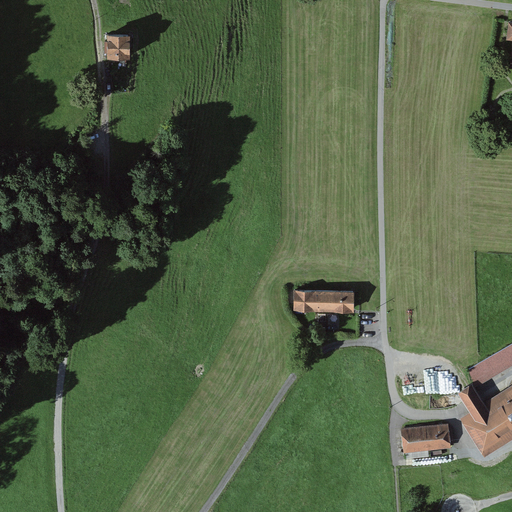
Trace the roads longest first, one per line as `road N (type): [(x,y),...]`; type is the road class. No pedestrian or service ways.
road 1 (track): [(383,0),(383,341),(398,410),(452,419),(479,459),(511,440)]
road 2 (track): [(61,511),(58,404),(103,144),(105,85),(93,0)]
road 3 (track): [(383,341),(348,340),(297,369),(200,511)]
